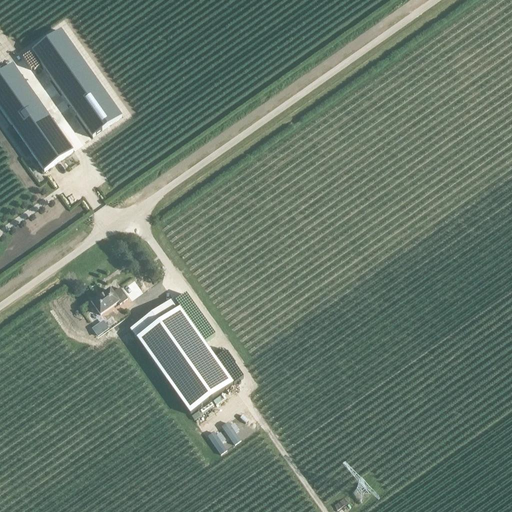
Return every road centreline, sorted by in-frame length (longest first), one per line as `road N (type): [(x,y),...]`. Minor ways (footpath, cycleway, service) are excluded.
road 1 (unclassified): [(434,0),(0,304)]
road 2 (unknown): [(114,224),(84,179),(0,236)]
road 3 (unknown): [(23,66),(81,156),(84,179)]
